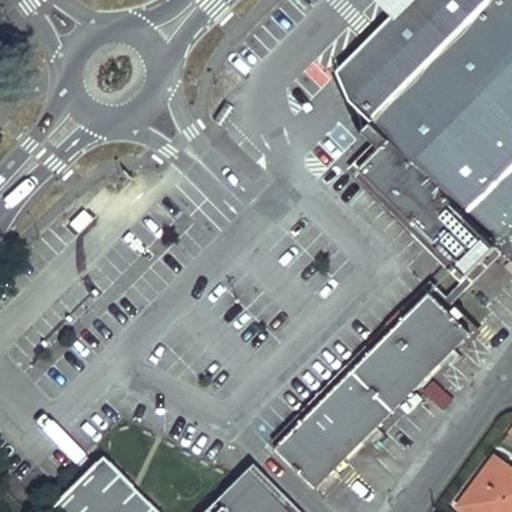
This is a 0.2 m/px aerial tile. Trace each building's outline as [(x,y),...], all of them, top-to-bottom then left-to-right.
[(346,64),(359,93),(380,114),(371,123),(389,141),(360,170),(470,278),(499,248),(511,260),(511,0),(391,0),(401,8),(346,64)] [(473,333),(453,314),(434,295),(279,450),(317,488),(473,333)] [(511,422),(502,441),(511,446),(511,422)] [(511,511),(511,473),(505,476),(492,466),(461,507),(468,511),(511,511)] [(285,511),(252,477),(216,511),(145,511),(102,469),(58,511),(285,511)]
